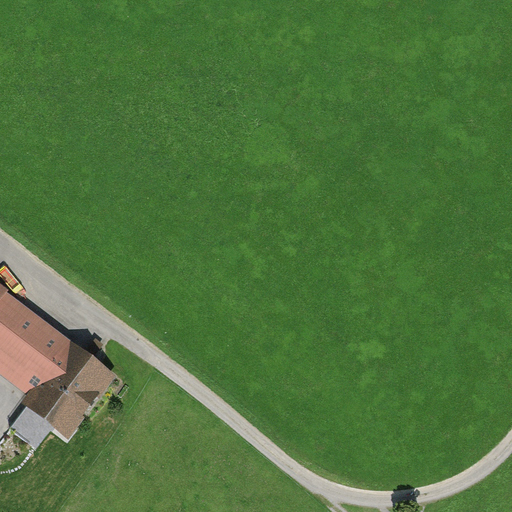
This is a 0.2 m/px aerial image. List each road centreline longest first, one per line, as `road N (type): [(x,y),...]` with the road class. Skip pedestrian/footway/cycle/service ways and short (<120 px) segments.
road 1 (track): [(0,239),(326,491)]
road 2 (track): [(511,444),(455,488),(427,496),(379,501),(326,491)]
